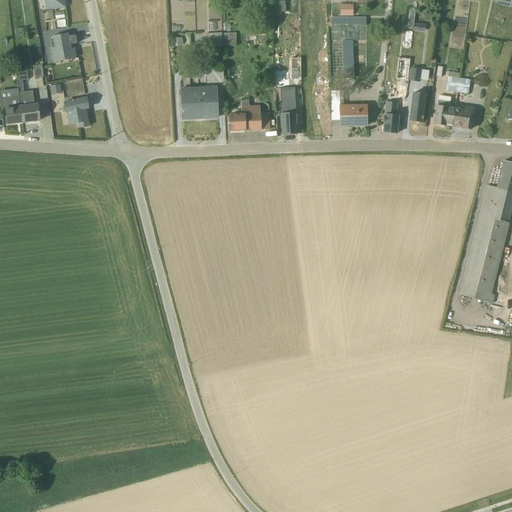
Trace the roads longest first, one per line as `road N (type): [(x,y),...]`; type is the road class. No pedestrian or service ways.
road 1 (unclassified): [(255,511),(208,441),(129,153)]
road 2 (unclassified): [(129,153),(375,145),(511,151)]
road 3 (unclassified): [(129,153),(116,128),(90,0)]
road 4 (unclassified): [(0,145),(129,153)]
